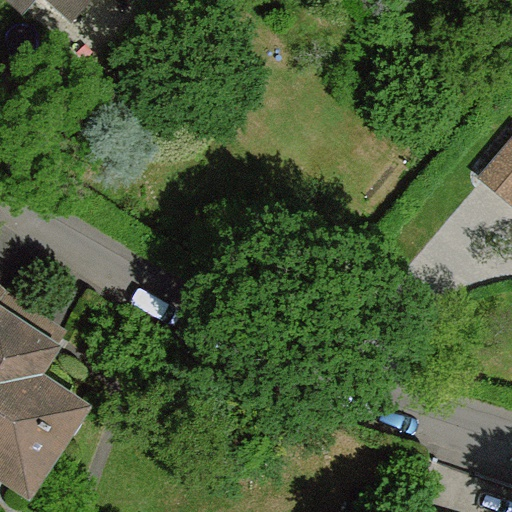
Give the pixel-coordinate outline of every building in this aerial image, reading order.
[(33,0),(16,0),(26,8),(33,0)] [(53,0),(73,17),(89,0),(53,0)] [(511,202),(511,149),(486,180),(511,202)] [(0,310),(9,295),(0,286),(0,310)] [(0,453),(40,481),(87,410),(39,376),(56,350),(0,311),(0,453)]
